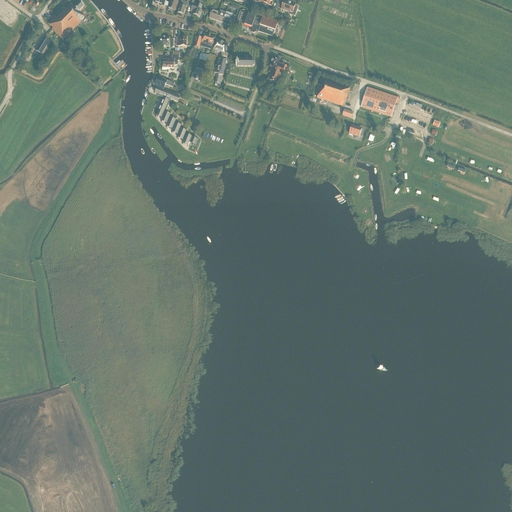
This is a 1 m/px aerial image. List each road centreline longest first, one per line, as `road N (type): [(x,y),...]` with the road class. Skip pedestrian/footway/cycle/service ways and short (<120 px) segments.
road 1 (unclassified): [(511,134),(268,46)]
road 2 (residential): [(179,88),(245,114),(268,46)]
